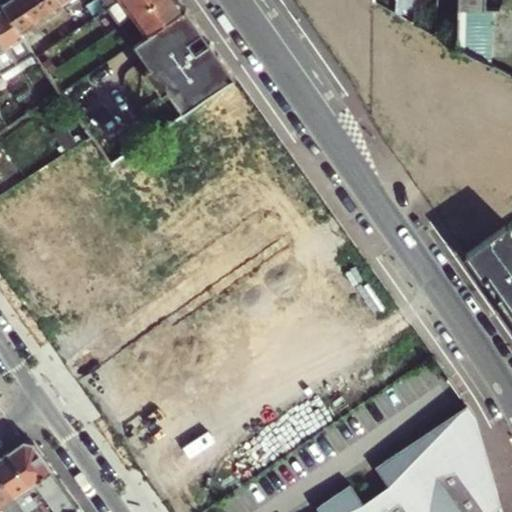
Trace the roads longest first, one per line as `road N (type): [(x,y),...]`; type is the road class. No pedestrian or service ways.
road 1 (tertiary): [(233,0),(511,399)]
road 2 (residential): [(42,401),(120,511)]
